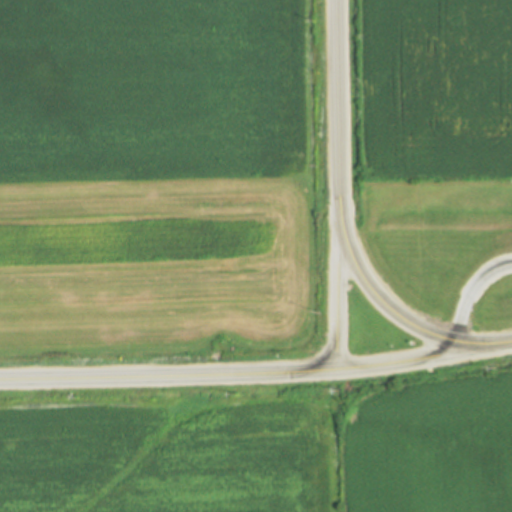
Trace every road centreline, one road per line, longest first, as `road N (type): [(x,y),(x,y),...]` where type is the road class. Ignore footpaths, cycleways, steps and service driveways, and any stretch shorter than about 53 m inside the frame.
road 1 (secondary): [(509,352),(306,377),(0,383)]
road 2 (secondary): [(511,351),(447,342),(396,315),(349,244),(341,211),(338,0)]
road 3 (secondary): [(341,211),(333,375)]
